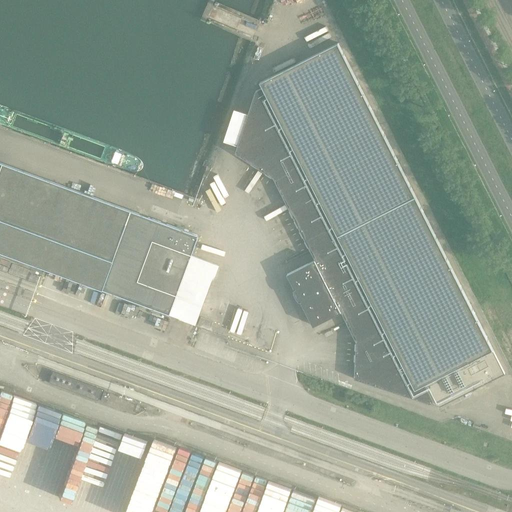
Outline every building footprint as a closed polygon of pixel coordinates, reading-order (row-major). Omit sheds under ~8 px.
[(256,91),(248,114),(236,153),(274,179),(315,260),(287,274),(295,289),(294,290),(294,291),(295,293),(295,294),(296,296),(296,297),(297,298),(298,299),(299,300),(300,301),(301,301),(314,326),(341,312),(356,342),(354,379),(430,404),(433,402),(434,404),(441,406),(505,374),(338,43),(260,83),(263,88),(256,91)] [(197,235),(0,163),(0,253),(80,283),(168,315),(197,235)] [(210,330),(214,322),(201,317),(198,326),(210,330)] [(98,401),(102,390),(53,372),(49,383),(98,401)] [(106,403),(110,393),(104,391),(101,401),(106,403)]
